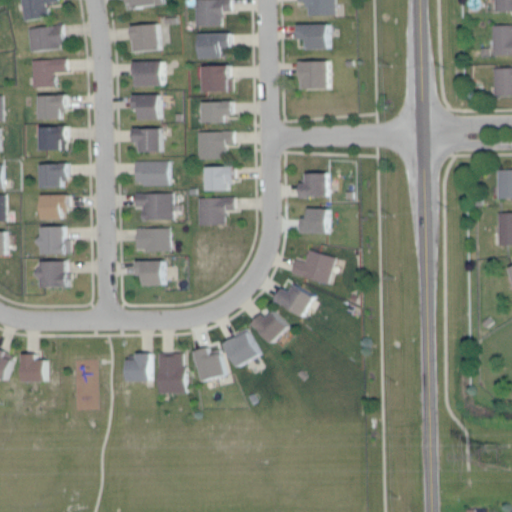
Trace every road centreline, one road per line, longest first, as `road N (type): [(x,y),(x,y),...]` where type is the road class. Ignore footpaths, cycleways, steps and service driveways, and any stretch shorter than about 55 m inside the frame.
road 1 (tertiary): [(418,0),(431,511)]
road 2 (residential): [(106,316),(108,90),(97,0)]
road 3 (residential): [(274,136),(273,225),(261,271),(229,301),(188,314),(106,316)]
road 4 (residential): [(422,130),(274,136)]
road 5 (residential): [(274,136),(272,0)]
